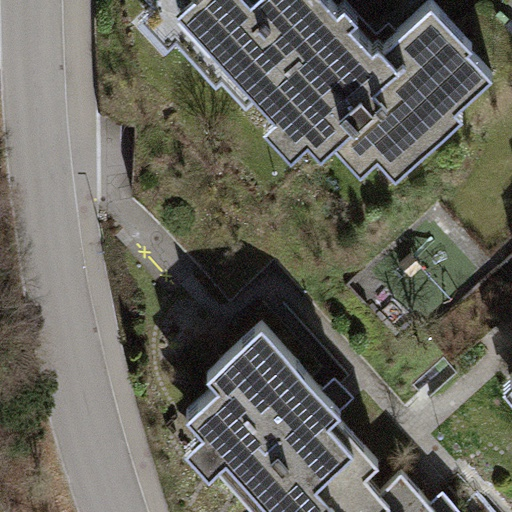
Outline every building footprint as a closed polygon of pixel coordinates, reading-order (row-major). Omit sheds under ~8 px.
[(143,0),(148,4),(136,15),(164,46),(174,37),(212,79),(219,73),(244,101),(252,94),(274,118),(262,128),(288,157),(306,141),(318,153),(333,142),(378,100),(367,88),(394,63),(380,48),(375,41),(370,46),(362,38),(327,0),(143,0)] [(378,100),(333,142),(359,171),(374,157),(394,179),(461,117),(454,109),(490,76),(466,50),(468,46),(428,3),(380,48),(394,63),(367,88),(378,100)] [(329,401),(261,326),(205,376),(218,390),(186,419),(201,436),(184,452),(206,475),(222,460),(269,511),(267,511),(337,511),(369,484),(383,471),(336,419),(341,414),(329,401)] [(511,379),(502,389),(511,400),(511,379)] [(379,495),(369,484),(337,511),(434,511),(400,475),(379,495)]
